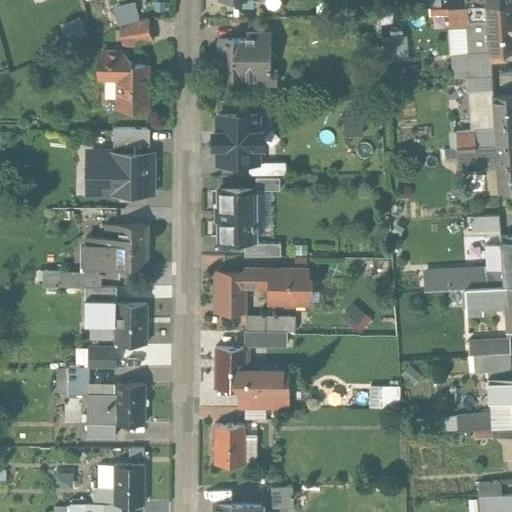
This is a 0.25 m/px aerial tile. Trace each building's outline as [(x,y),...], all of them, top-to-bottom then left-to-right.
[(72,0),(56,0),(29,11),(34,23),(75,7),(72,0)] [(511,3),(485,6),(488,53),(511,51),(511,3)] [(451,77),(466,76),(464,5),(449,5),(451,77)] [(144,18),(120,28),(120,30),(121,30),(123,39),(122,39),(122,41),(150,41),(151,38),(146,21),(146,20),(144,18)] [(247,39),(218,39),(218,53),(214,57),(218,62),(218,79),(261,79),(270,68),(270,62),(277,56),(270,48),(271,32),(247,31),(247,39)] [(389,61),(408,60),(407,35),(387,36),(389,61)] [(135,65),(121,51),(102,51),(100,53),(100,78),(102,80),(118,80),(118,106),(148,106),(148,65),(135,65)] [(511,95),(491,97),(494,146),(511,144),(511,95)] [(236,116),(217,116),(217,132),(213,132),(213,147),(217,147),(217,163),(257,162),(257,147),(262,147),(261,131),(257,131),(257,116),(249,116),(246,112),(239,112),(236,116)] [(467,170),(466,128),(459,129),(460,170),(467,170)] [(113,129),(113,150),(113,153),(149,153),(149,129),(113,129)] [(511,144),(494,146),(497,193),(511,191),(511,144)] [(113,150),(86,150),(86,196),(113,196),(113,193),(154,193),(154,153),(149,153),(113,153),(113,150)] [(280,187),(281,178),(258,176),(257,185),(280,187)] [(255,189),(217,190),(218,239),(256,238),(255,189)] [(500,228),(499,214),(473,215),(473,229),(500,228)] [(148,226),(104,226),(104,229),(107,229),(107,238),(86,238),(86,272),(86,273),(100,273),(117,273),(117,266),(147,266),(148,226)] [(511,237),(500,238),(503,284),(511,283),(511,237)] [(306,268),(247,268),(247,271),(246,284),(270,284),(270,299),(282,300),(282,304),(295,305),(295,300),(306,300),(306,290),(311,290),(311,279),(306,279),(306,268)] [(247,271),(216,271),(216,311),(246,311),(246,284),(247,271)] [(86,273),(86,272),(61,272),(61,287),(84,287),(100,287),(100,273),(86,273)] [(511,283),(503,284),(464,287),(465,303),(504,300),(506,332),(511,331),(511,283)] [(116,288),(100,287),(84,287),(84,300),(116,301),(116,288)] [(116,301),(84,300),(84,324),(115,324),(115,344),(146,344),(147,304),(116,304),(116,301)] [(294,316),(245,315),(245,331),(287,331),(294,331),(294,316)] [(287,331),(245,331),(245,344),(287,344),(287,331)] [(511,376),(511,345),(511,335),(469,337),(471,370),(488,369),(489,377),(511,376)] [(246,348),(216,348),(216,387),(246,387),(246,396),(286,396),(287,370),(246,369),(246,348)] [(146,383),(117,383),(116,423),(146,423),(146,383)] [(286,396),(246,396),(245,408),(264,408),(286,409),(286,396)] [(264,408),(245,408),(245,419),(264,419),(264,408)] [(246,426),(215,425),(215,464),(257,465),(257,435),(246,435),(246,426)] [(146,463),(116,463),(116,503),(145,503),(146,463)] [(273,483),(274,504),(295,504),(295,483),(273,483)] [(245,511),(245,503),(215,503),(214,511),(245,511)]
